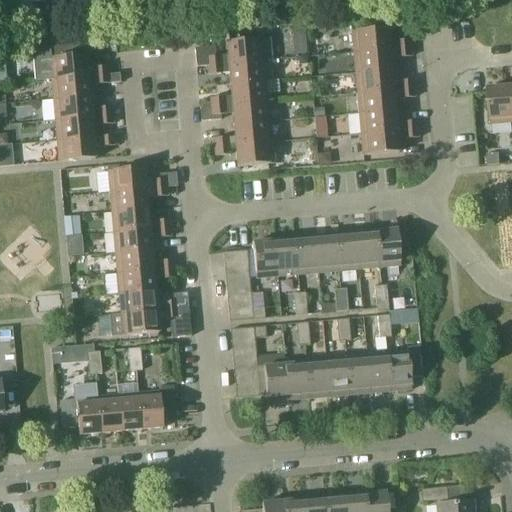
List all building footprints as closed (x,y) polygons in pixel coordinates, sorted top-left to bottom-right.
[(386,31),(350,34),(352,55),(388,51),(386,31)] [(213,50),(193,52),(195,70),(206,69),(206,68),(263,63),(272,62),(270,41),(261,42),(225,45),(226,57),(214,59),(213,50)] [(394,42),(395,51),(410,49),(409,41),(394,42)] [(396,60),(411,58),(410,49),(395,51),(396,60)] [(48,51),(36,51),(37,81),(48,81),(48,51)] [(352,55),(354,75),(390,72),(388,51),(352,55)] [(84,57),(49,60),(51,81),(86,78),(84,57)] [(265,83),(263,63),(206,68),(206,69),(207,77),(228,75),(229,87),(265,83)] [(107,68),(93,69),(93,77),(107,76),(107,68)] [(392,93),(390,72),(354,75),(356,96),(392,93)] [(107,77),(107,76),(93,77),(94,78),(86,79),(86,78),(51,81),(52,102),(88,99),(87,88),(119,85),(118,76),(107,77)] [(265,83),(229,87),(231,107),(267,104),(266,96),(279,94),(278,81),(265,83)] [(412,82),(398,83),(399,92),(413,91),(412,82)] [(487,91),(490,127),(511,125),(508,89),(487,91)] [(414,100),(413,91),(399,92),(400,101),(414,100)] [(392,93),(356,96),(358,117),(393,113),(392,93)] [(88,99),(52,102),(54,123),(90,120),(88,99)] [(223,99),(209,100),(210,109),(224,108),(223,99)] [(267,104),(231,107),(232,128),(268,125),(267,104)] [(111,108),(97,109),(98,119),(112,118),(111,108)] [(219,118),(224,117),(224,108),(210,109),(210,110),(199,111),(200,124),(220,123),(219,118)] [(395,133),(393,113),(358,117),(359,136),(395,133)] [(112,125),(112,118),(98,119),(99,127),(112,125)] [(91,141),(90,120),(54,123),(56,144),(91,141)] [(403,125),(404,132),(418,131),(417,123),(403,125)] [(268,125),(232,128),(234,148),(270,145),(268,125)] [(405,143),(419,141),(418,131),(404,132),(405,143)] [(361,158),(397,155),(395,133),(359,136),(361,158)] [(100,140),(101,150),(114,149),(113,139),(100,140)] [(58,165),(93,162),(91,141),(56,144),(58,165)] [(214,142),(214,150),(228,149),(228,141),(214,142)] [(236,169),(272,166),(270,145),(234,148),(236,169)] [(215,160),(229,159),(228,149),(214,150),(215,160)] [(499,167),(498,156),(485,157),(487,168),(499,167)] [(0,160),(0,168),(10,168),(9,159),(0,160)] [(142,170),(107,173),(109,194),(144,190),(142,170)] [(152,190),(165,189),(176,189),(175,175),(156,177),(156,182),(151,182),(152,190)] [(153,199),(166,198),(165,189),(152,190),(153,199)] [(144,190),(109,194),(110,214),(146,211),(144,190)] [(112,235),(148,231),(146,211),(110,214),(112,235)] [(168,221),(155,222),(156,230),(169,229),(168,221)] [(170,239),(169,229),(156,230),(156,240),(170,239)] [(112,235),(114,255),(150,252),(148,231),(112,235)] [(399,267),(396,231),(375,233),(378,269),(399,267)] [(354,235),(357,271),(378,269),(375,233),(354,235)] [(334,237),(337,273),(357,271),(354,235),(334,237)] [(69,237),(69,254),(83,253),(82,236),(69,237)] [(313,239),(316,275),(337,273),(334,237),(313,239)] [(293,241),(296,277),(316,275),(313,239),(293,241)] [(273,243),(276,279),(296,277),(293,241),(273,243)] [(251,245),(254,281),(276,279),(273,243),(251,245)] [(150,252),(114,255),(116,276),(151,273),(150,252)] [(222,255),(222,256),(223,267),(246,265),(245,253),(222,255)] [(172,262),(158,264),(159,272),(173,271),(172,262)] [(246,265),(223,267),(224,278),(247,276),(246,265)] [(174,279),(173,271),(159,272),(160,281),(174,279)] [(116,276),(118,297),(153,293),(151,273),(116,276)] [(247,276),(224,278),(225,289),(248,287),(247,276)] [(249,299),(248,287),(225,289),(226,301),(249,299)] [(373,289),(374,300),(386,299),(385,288),(373,289)] [(333,304),(339,304),(346,303),(345,292),(332,293),(333,304)] [(118,297),(119,317),(155,313),(153,293),(118,297)] [(304,296),(292,297),(293,308),(305,307),(304,296)] [(250,310),(249,299),(226,301),(227,312),(250,310)] [(387,310),(386,299),(374,300),(375,311),(387,310)] [(346,303),(339,304),(333,304),(334,315),(346,314),(346,303)] [(294,319),(306,318),(305,307),(293,308),(294,319)] [(264,321),(263,309),(250,310),(252,322),(264,321)] [(109,318),(111,339),(121,338),(157,335),(156,323),(168,322),(168,329),(189,327),(187,310),(176,311),(162,313),(155,313),(119,317),(109,318)] [(250,310),(227,312),(228,324),(252,322),(250,310)] [(388,318),(376,319),(377,331),(389,329),(388,318)] [(335,323),(336,334),(348,333),(347,322),(335,323)] [(306,326),(294,326),(295,338),(307,337),(306,326)] [(265,328),(252,330),(253,340),(266,339),(265,328)] [(377,342),(390,340),(389,329),(377,331),(377,342)] [(252,330),(228,332),(230,344),(253,342),(253,340),(252,330)] [(349,344),(348,333),(336,334),(337,345),(349,344)] [(295,338),(296,349),(309,348),(307,337),(295,338)] [(253,342),(230,344),(230,347),(231,355),(254,353),(254,345),(253,342)] [(127,352),(128,363),(140,362),(139,351),(127,352)] [(254,353),(231,355),(232,366),(255,364),(254,353)] [(99,355),(86,356),(87,366),(93,366),(100,365),(99,355)] [(407,355),(385,357),(389,394),(410,392),(407,355)] [(365,359),(369,396),(389,394),(385,357),(365,359)] [(365,359),(345,361),(348,397),(369,396),(365,359)] [(325,363),(328,399),(348,397),(345,361),(325,363)] [(141,373),(140,362),(128,363),(129,374),(141,373)] [(325,363),(304,365),(308,401),(328,399),(325,363)] [(255,364),(232,366),(233,377),(256,375),(256,368),(255,364)] [(88,378),(101,377),(100,365),(93,366),(87,366),(88,378)] [(284,367),(287,403),(308,401),(304,365),(284,367)] [(287,403),(284,367),(263,368),(256,368),(256,375),(257,387),(258,399),(265,398),(266,405),(287,403)] [(256,375),(233,377),(234,389),(257,387),(256,375)] [(0,379),(0,385),(2,411),(18,410),(15,378),(0,379)] [(258,399),(257,387),(234,389),(235,401),(258,399)] [(158,389),(158,395),(137,397),(141,432),(161,430),(160,413),(175,411),(173,388),(158,389)] [(137,397),(117,398),(120,434),(141,432),(137,397)] [(117,398),(96,400),(99,436),(120,434),(117,398)] [(77,430),(78,438),(99,436),(96,400),(59,403),(62,431),(77,430)] [(434,503),(434,507),(434,511),(471,511),(471,503),(446,506),(444,488),(419,490),(420,504),(434,503)] [(386,511),(385,495),(363,497),(364,511),(386,511)] [(343,499),(344,511),(364,511),(363,497),(343,499)] [(323,500),(323,511),(344,511),(343,499),(323,500)] [(302,502),(303,511),(323,511),(323,500),(302,502)] [(282,504),(282,511),(303,511),(302,502),(282,504)]
